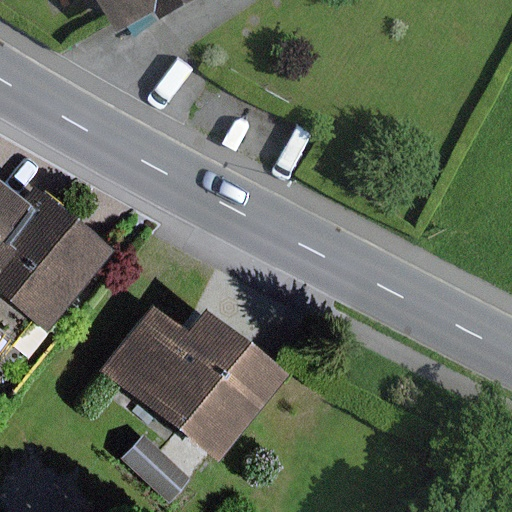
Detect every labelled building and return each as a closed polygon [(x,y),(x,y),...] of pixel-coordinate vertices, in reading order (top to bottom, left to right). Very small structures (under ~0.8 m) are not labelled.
[(101,0),(119,32),(156,11),(161,20),(198,0),(101,0)] [(18,202),(0,224),(0,249),(2,251),(0,253),(0,302),(41,334),(109,248),(30,186),(18,202)] [(0,346),(6,340),(0,335),(0,253),(2,251),(0,249),(0,224),(18,202),(0,187),(0,346)] [(210,463),(279,376),(195,310),(178,332),(146,307),(95,373),(210,463)] [(187,480),(141,436),(118,459),(165,504),(187,480)] [(511,511),(511,497),(510,497),(500,511),(511,511)]
